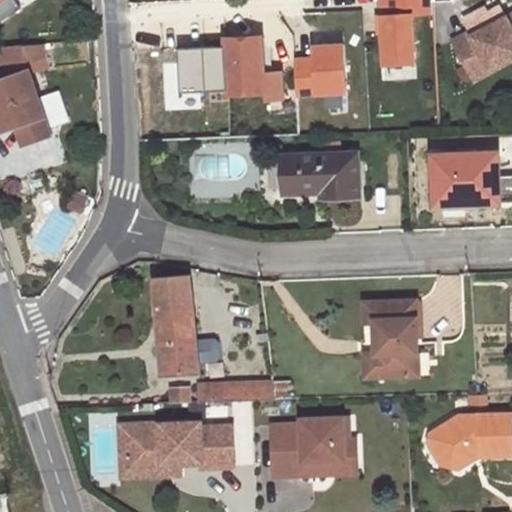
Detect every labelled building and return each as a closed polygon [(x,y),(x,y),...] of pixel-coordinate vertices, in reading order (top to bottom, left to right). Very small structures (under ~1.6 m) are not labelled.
[(383,11),(387,81),(420,79),(416,9),(383,11)] [(474,34),(456,44),(478,83),(511,64),(511,18),(476,38),(474,34)] [(208,67),(210,95),(268,91),(284,90),(282,64),(274,65),(274,58),(277,58),(277,47),(266,48),(266,37),(254,37),(253,22),(230,23),(231,39),(226,39),(228,59),(220,60),(220,67),(208,67)] [(328,34),(294,36),(296,58),(328,56),(328,34)] [(0,132),(19,126),(27,123),(33,142),(52,136),(26,57),(32,55),(29,46),(0,48),(0,132)] [(47,97),(54,124),(70,119),(62,92),(47,97)] [(27,123),(19,126),(26,145),(33,142),(27,123)] [(360,152),(285,156),(286,189),(322,187),(323,197),(362,195),(360,152)] [(501,152),(434,154),(436,206),(503,204),(501,152)] [(192,275),(156,278),(167,374),(202,371),(192,275)] [(373,319),(374,341),(377,341),(378,355),(372,355),(373,379),(416,377),(413,298),(362,301),(363,320),(373,319)] [(362,355),(364,380),(373,379),(372,355),(362,355)] [(276,380),(201,384),(201,402),(279,401),(276,380)] [(511,413),(462,415),(450,423),(453,429),(436,440),(447,454),(445,464),(461,469),(481,457),(511,456),(511,413)] [(346,419),(305,420),(305,426),(275,427),(277,475),(327,474),(327,460),(358,459),(357,440),(346,440),(346,419)] [(163,424),(122,425),(124,478),(183,475),(183,464),(204,463),(204,468),(236,467),(235,427),(204,428),(204,423),(164,425),(163,424)] [(453,429),(450,423),(432,434),(430,443),(445,464),(447,454),(436,440),(453,429)] [(358,459),(327,460),(327,474),(359,472),(358,459)] [(0,511),(8,511),(7,494),(0,494),(0,511)]
